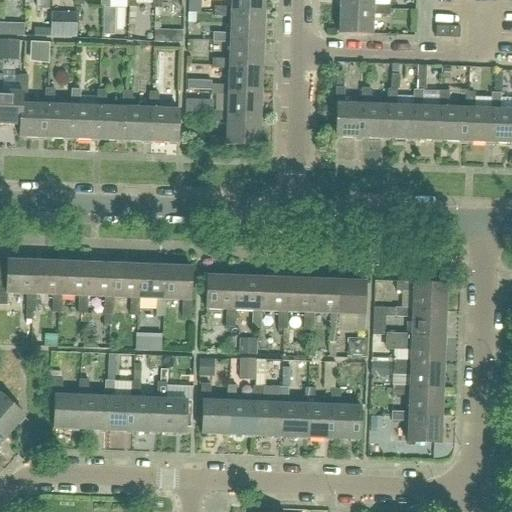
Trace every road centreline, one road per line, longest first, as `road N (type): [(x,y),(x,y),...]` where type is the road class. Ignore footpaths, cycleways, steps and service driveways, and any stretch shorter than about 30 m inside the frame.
road 1 (residential): [(474,490),(33,476),(0,500)]
road 2 (tertiary): [(293,211),(0,200)]
road 3 (residential): [(474,490),(485,218)]
road 4 (residential): [(293,211),(302,0)]
road 5 (tertiary): [(485,218),(293,211)]
